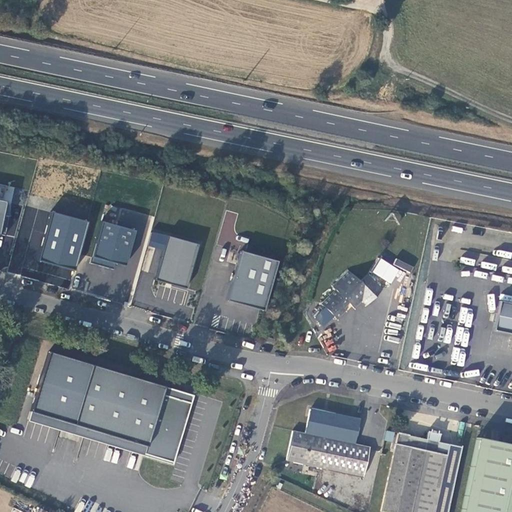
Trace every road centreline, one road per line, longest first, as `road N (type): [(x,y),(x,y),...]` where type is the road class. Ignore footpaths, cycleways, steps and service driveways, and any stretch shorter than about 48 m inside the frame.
road 1 (trunk): [(511,162),(0,54)]
road 2 (trunk): [(0,86),(511,194)]
road 3 (unclassified): [(0,290),(273,364)]
road 4 (unclassified): [(273,364),(511,408)]
road 5 (track): [(374,5),(387,26),(385,57),(511,120)]
road 6 (unclassified): [(273,364),(224,511)]
